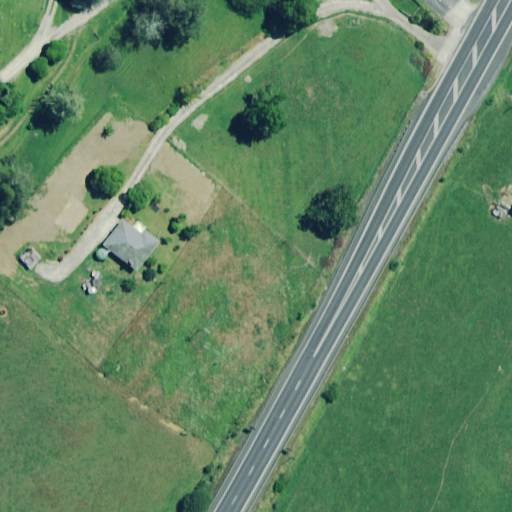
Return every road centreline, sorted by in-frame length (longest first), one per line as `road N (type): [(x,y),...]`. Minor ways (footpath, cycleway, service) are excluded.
road 1 (trunk): [(225,511),(408,183)]
road 2 (trunk): [(506,0),(408,183)]
